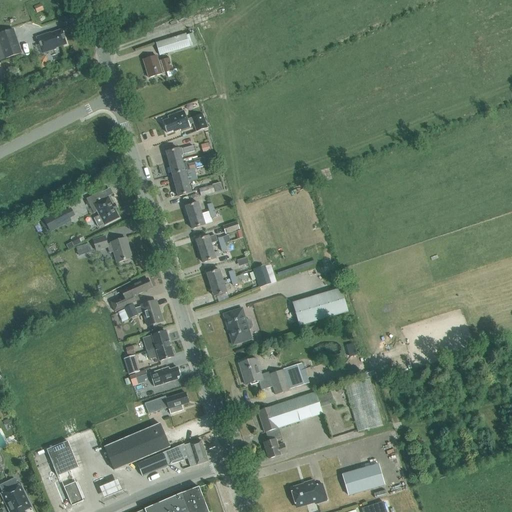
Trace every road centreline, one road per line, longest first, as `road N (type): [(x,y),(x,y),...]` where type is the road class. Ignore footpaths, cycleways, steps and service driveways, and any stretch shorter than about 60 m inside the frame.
road 1 (tertiary): [(231,462),(115,93)]
road 2 (unclassified): [(109,511),(231,462)]
road 3 (residential): [(115,93),(0,152)]
